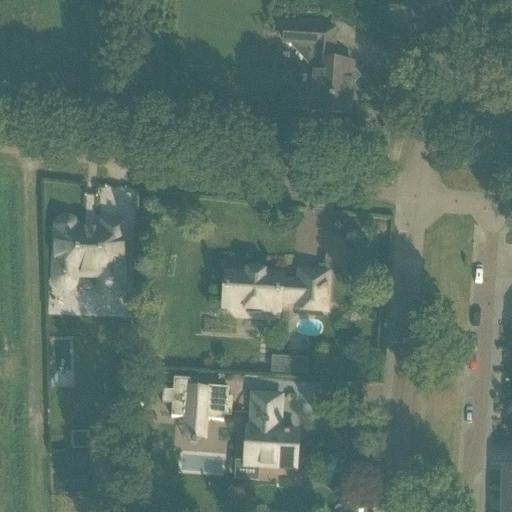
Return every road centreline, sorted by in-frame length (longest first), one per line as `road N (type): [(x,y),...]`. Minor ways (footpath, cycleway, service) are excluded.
road 1 (residential): [(0,146),(417,197)]
road 2 (residential): [(392,511),(417,197)]
road 3 (residential): [(465,511),(492,206)]
road 4 (residential): [(417,197),(428,147),(456,87),(511,43)]
